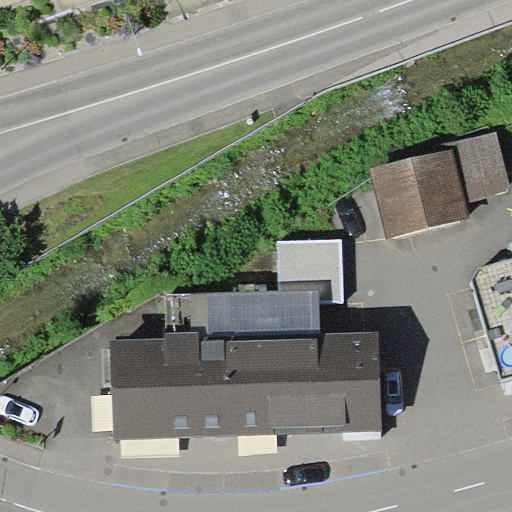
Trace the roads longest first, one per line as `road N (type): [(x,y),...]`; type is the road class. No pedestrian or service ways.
road 1 (secondary): [(396,0),(0,145)]
road 2 (unclassified): [(511,477),(361,511)]
